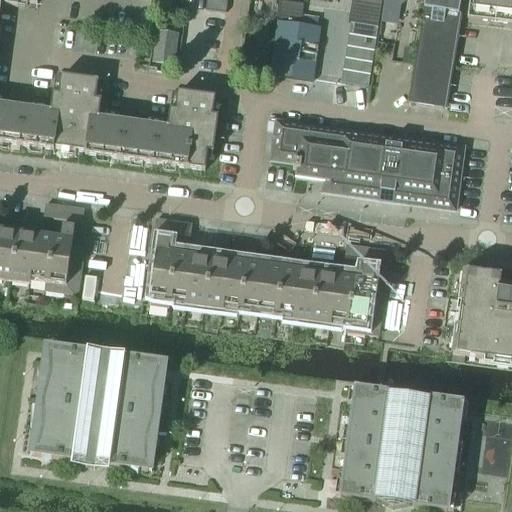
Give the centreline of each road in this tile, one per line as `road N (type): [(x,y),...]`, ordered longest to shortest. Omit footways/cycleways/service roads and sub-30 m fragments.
road 1 (residential): [(42,0),(34,58),(232,83),(258,104)]
road 2 (residential): [(258,104),(503,141)]
road 3 (unclassified): [(244,210),(0,176)]
road 4 (unclassified): [(487,245),(244,210)]
